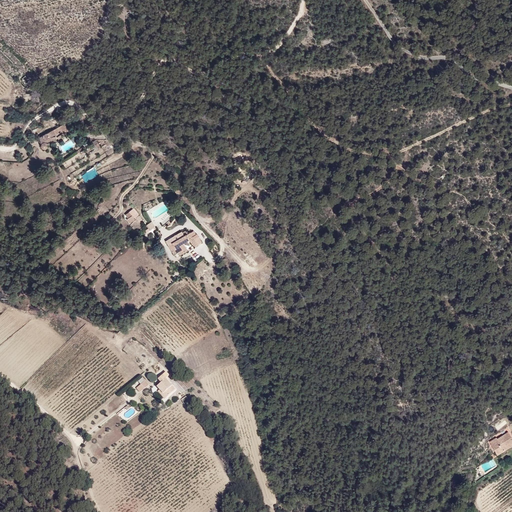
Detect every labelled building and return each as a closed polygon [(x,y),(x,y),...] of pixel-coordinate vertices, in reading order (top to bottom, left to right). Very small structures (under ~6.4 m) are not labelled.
[(74,135),(66,124),(35,141),(51,152),(74,135)] [(163,201),(146,211),(155,226),(172,216),(163,201)] [(142,220),(133,208),(125,215),(128,218),(126,219),(129,224),(136,219),(139,222),(142,220)] [(145,211),(142,213),(147,222),(151,220),(145,211)] [(150,231),(155,227),(152,222),(146,226),(150,231)] [(204,242),(196,228),(168,243),(178,259),(204,242)] [(179,383),(167,374),(156,386),(169,400),(179,383)] [(141,394),(150,388),(144,379),(135,388),(141,394)] [(497,438),(489,442),(497,456),(511,446),(511,437),(509,432),(497,439),(497,438)]
